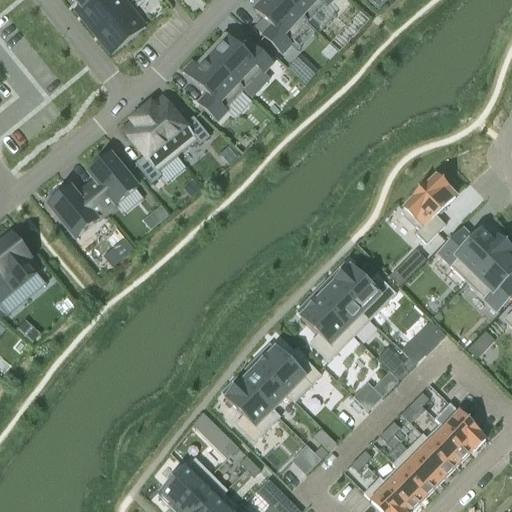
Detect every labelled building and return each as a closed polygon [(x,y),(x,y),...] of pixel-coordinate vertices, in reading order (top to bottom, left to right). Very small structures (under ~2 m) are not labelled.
[(73,0),(81,9),(82,10),(93,0),(73,0)] [(81,9),(76,13),(94,35),(127,8),(119,0),(93,0),(82,10),(81,9)] [(279,0),(267,0),(254,14),(271,30),(263,39),(282,57),(291,47),(289,45),(307,26),(279,0)] [(279,0),(307,26),(325,6),(327,8),(335,0),(279,0)] [(382,0),(372,0),(369,4),(378,12),(386,3),(382,0)] [(127,8),(94,35),(111,56),(144,29),(127,8)] [(228,42),(209,62),(243,94),(261,74),(263,76),(272,67),(253,49),(245,58),(228,42)] [(301,60),(290,71),(306,86),(317,75),(301,60)] [(193,66),(184,76),(207,98),(199,107),(217,125),(226,115),(224,113),(243,94),(209,62),(199,72),(193,66)] [(151,108),(141,116),(177,160),(196,145),(199,148),(209,140),(193,120),(184,128),(162,101),(152,109),(151,108)] [(133,125),(123,133),(144,160),(135,168),(151,187),(161,179),(158,175),(177,160),(141,116),(131,124),(133,125)] [(96,185),(87,193),(106,216),(137,191),(110,159),(89,176),(96,185)] [(415,202),(404,212),(422,231),(416,238),(426,248),(444,229),(435,220),(455,200),(435,181),(425,192),(421,188),(411,198),(415,202)] [(70,192),(49,209),(75,242),(106,216),(87,193),(77,201),(70,192)] [(161,209),(143,224),(150,233),(168,219),(161,209)] [(115,231),(105,240),(122,262),(133,253),(115,231)] [(457,239),(438,258),(466,287),(504,249),(493,238),(492,239),(484,232),(473,243),(463,233),(457,239)] [(0,275),(1,277),(0,277),(0,306),(39,275),(10,240),(0,248),(0,275)] [(511,256),(504,249),(466,287),(495,315),(511,298),(511,281),(511,280),(511,278),(511,256)] [(415,254),(406,263),(416,272),(425,264),(415,254)] [(332,288),(333,288),(369,324),(395,298),(376,279),(367,288),(349,270),(332,288)] [(332,288),(317,304),(353,340),(369,324),(333,288),(332,288)] [(317,304),(300,321),(318,338),(309,347),(328,366),(353,340),(317,304)] [(511,314),(503,323),(511,332),(511,314)] [(431,325),(411,345),(425,359),(432,352),(445,339),(431,325)] [(471,348),(467,353),(475,362),(476,362),(494,344),(485,335),(471,348)] [(387,350),(375,362),(389,375),(392,378),(401,369),(403,366),(387,350)] [(275,352),(258,369),(288,399),(287,399),(294,406),(320,380),(301,361),(293,370),(275,352)] [(403,366),(401,369),(408,376),(415,369),(408,362),(403,366)] [(258,369),(242,385),(272,415),(272,414),(287,399),(288,399),(258,369)] [(389,375),(383,381),(393,390),(398,385),(398,384),(392,378),(389,375)] [(242,385),(225,402),(243,420),(234,429),(253,447),(279,421),(272,414),(272,415),(242,385)] [(422,396),(415,403),(422,410),(429,403),(422,396)] [(415,403),(408,411),(414,417),(422,410),(415,403)] [(449,407),(434,422),(439,427),(439,428),(469,457),(472,453),(473,454),(485,443),(449,407)] [(216,452),(217,452),(227,441),(202,417),(192,429),(216,452)] [(393,425),(386,432),(393,439),(400,432),(393,425)] [(426,441),(425,442),(454,472),(469,457),(439,428),(426,441)] [(386,432),(379,440),(386,446),(393,439),(386,432)] [(422,438),(407,453),(440,486),(454,472),(425,442),(426,441),(422,438)] [(230,444),(224,451),(231,458),(238,452),(230,444)] [(320,449),(313,456),(321,464),(328,457),(320,449)] [(407,453),(392,468),(395,472),(396,471),(425,500),(440,486),(407,453)] [(364,454),(357,461),(364,468),(371,461),(364,454)] [(246,460),(239,466),(246,474),(253,467),(246,460)] [(357,461),(350,468),(357,475),(364,468),(357,461)] [(170,488),(158,499),(171,511),(177,511),(211,478),(195,462),(180,478),(176,474),(167,484),(170,488)] [(253,467),(246,474),(253,481),(260,474),(253,467)] [(383,485),(382,486),(408,511),(413,511),(425,500),(396,471),(395,472),(383,485)] [(211,478),(177,511),(207,511),(223,497),(223,498),(227,494),(211,478)] [(379,481),(363,497),(377,511),(408,511),(382,486),(383,485),(379,481)] [(223,497),(207,511),(237,511),(223,498),(223,497)]
